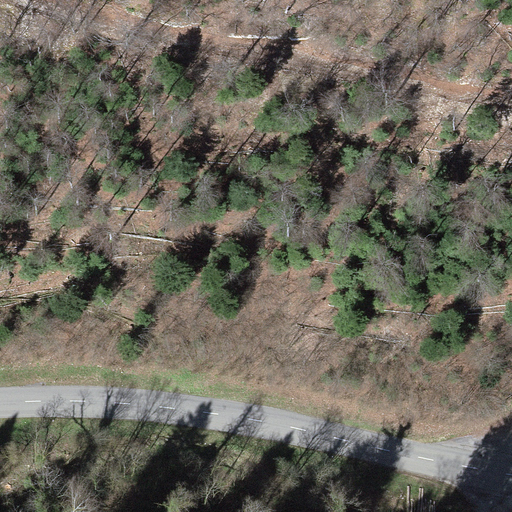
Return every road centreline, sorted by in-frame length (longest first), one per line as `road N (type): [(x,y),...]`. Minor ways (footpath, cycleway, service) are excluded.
road 1 (secondary): [(0,402),(176,408),(511,474)]
road 2 (track): [(28,0),(159,37),(511,102)]
